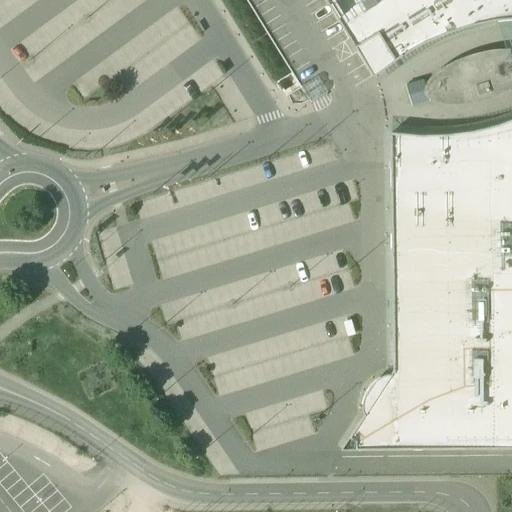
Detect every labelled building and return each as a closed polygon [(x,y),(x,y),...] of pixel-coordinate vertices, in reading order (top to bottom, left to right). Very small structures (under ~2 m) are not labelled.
[(511,0),(327,0),(375,77),(404,55),(404,54),(426,42),(439,36),(450,32),(475,24),(499,20),(511,19),(511,0)] [(511,20),(499,21),(503,35),(506,48),(510,48),(511,54),(511,20)] [(424,93),(426,99),(432,102),(440,104),(449,103),(460,103),(471,103),(482,100),(496,95),(507,91),(511,87),(511,54),(510,48),(506,48),(500,48),(487,48),(470,52),(455,57),(443,63),(434,70),(429,74),(424,80),(423,84),(424,93)] [(426,102),(421,80),(407,83),(412,105),(426,102)] [(511,120),(500,125),(475,131),(449,135),(423,135),(392,133),(395,370),(392,374),(388,374),(385,375),(381,377),(378,379),(376,381),(366,396),(365,400),(364,406),(364,411),(366,414),(364,417),(363,417),(342,449),(511,447),(511,120)]
